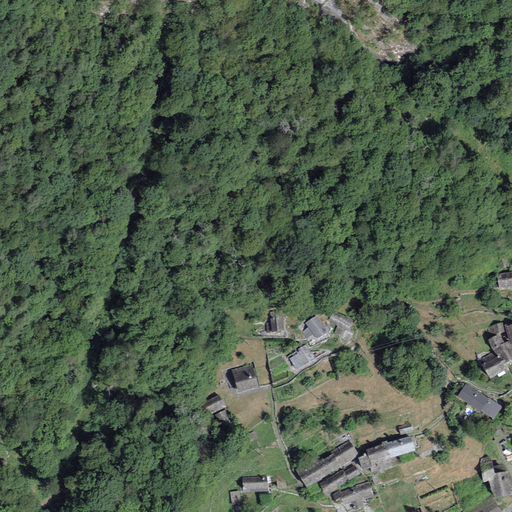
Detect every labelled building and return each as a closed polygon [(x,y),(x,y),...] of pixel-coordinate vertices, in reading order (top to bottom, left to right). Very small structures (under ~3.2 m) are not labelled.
[(511,271),(497,275),(500,291),(511,288),(511,271)] [(353,323),(330,309),(324,319),(347,333),(353,323)] [(282,310),(270,311),(272,332),(284,331),(282,310)] [(319,316),(300,328),(310,345),(329,334),(319,316)] [(511,359),(511,343),(510,344),(509,341),(504,342),(500,334),(505,331),(503,322),(487,328),(491,338),(487,340),(497,356),(481,366),(487,379),(508,371),(505,362),(511,359)] [(297,355),(291,359),(296,370),(315,360),(307,344),(295,350),(297,355)] [(252,365),(232,371),(238,392),(258,387),(252,365)] [(501,407),(465,384),(457,396),(493,420),(501,407)] [(219,394),(202,402),(208,415),(225,407),(219,394)] [(224,411),(215,415),(218,422),(228,418),(224,411)] [(412,424),(398,427),(400,436),(414,433),(412,424)] [(409,439),(368,452),(373,470),(415,456),(409,439)] [(350,441),(296,473),(306,490),(360,458),(350,441)] [(345,471),(321,485),(327,495),(360,475),(355,467),(346,473),(345,471)] [(268,476),(243,477),(243,492),(269,492),(268,476)] [(511,493),(510,476),(489,478),(493,499),(496,503),(511,501),(511,493)] [(369,485),(334,496),(338,508),(373,497),(369,485)] [(499,511),(493,502),(473,511),(499,511)]
